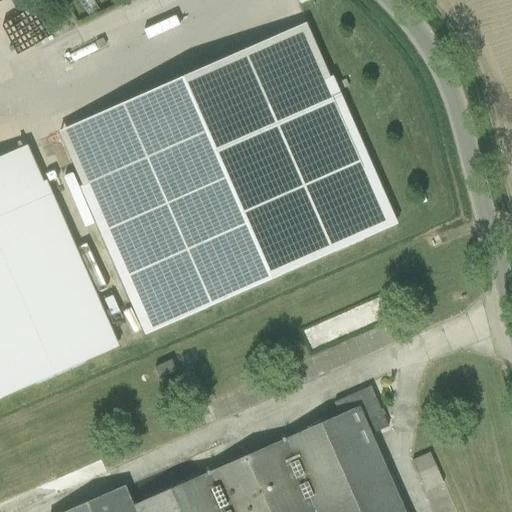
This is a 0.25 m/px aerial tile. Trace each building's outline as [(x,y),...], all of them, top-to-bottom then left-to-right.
[(37,24),(26,0),(2,0),(13,26),(27,20),(30,26),(37,24)] [(329,79),(83,187),(148,335),(394,226),(329,79)] [(0,202),(0,399),(116,348),(43,183),(0,202)] [(321,322),(301,331),(309,350),(330,340),(321,322)] [(176,372),(171,361),(155,368),(160,379),(176,372)] [(405,511),(372,435),(388,428),(383,416),(380,418),(378,412),(381,411),(370,387),(335,402),(340,414),(134,506),(125,487),(67,511),(405,511)] [(433,452),(413,458),(423,489),(443,483),(433,452)]
